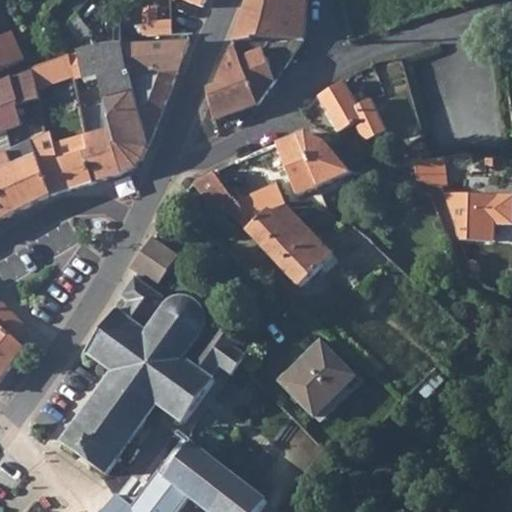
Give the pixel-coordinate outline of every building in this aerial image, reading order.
[(257,40),(306,41),(308,0),(249,0),(233,42),(235,44),(257,45),(257,40)] [(8,68),(27,59),(0,3),(0,70),(6,68),(8,68)] [(235,48),(258,105),(306,41),(257,40),(257,45),(235,44),(233,42),(230,49),(235,48)] [(124,44),(148,147),(188,42),(124,44)] [(101,77),(108,109),(112,131),(121,174),(125,173),(134,169),(142,163),(148,147),(124,44),(115,45),(104,45),(92,47),(83,49),(86,60),(81,61),(86,80),(101,77)] [(235,48),(230,49),(216,86),(207,89),(215,120),(258,105),(235,48)] [(351,79),(365,101),(384,89),(370,67),(351,79)] [(0,82),(0,132),(22,120),(18,103),(39,99),(31,68),(0,82)] [(108,109),(101,77),(86,80),(93,112),(108,109)] [(319,97),(340,133),(357,123),(367,142),(388,132),(373,101),(360,107),(345,82),(319,97)] [(33,128),(35,139),(47,135),(45,125),(33,128)] [(86,136),(95,183),(121,174),(112,131),(86,136)] [(328,145),(307,134),(278,144),(299,197),(354,175),(328,145)] [(47,135),(35,139),(33,140),(51,195),(95,183),(86,136),(50,146),(47,135)] [(0,193),(9,217),(51,195),(33,140),(0,155),(0,193)] [(449,188),(445,158),(416,163),(419,182),(443,189),(449,188)] [(237,201),(215,172),(195,183),(222,222),(233,215),(242,208),(237,201)] [(278,184),(237,201),(242,208),(254,228),(272,211),(273,212),(288,207),(278,184)] [(0,220),(9,217),(0,193),(0,220)] [(496,243),(496,226),(511,226),(511,196),(445,195),(460,241),(496,243)] [(242,208),(233,215),(249,232),(254,228),(242,208)] [(291,210),(275,214),(273,212),(272,211),(254,228),(249,232),(302,289),(336,259),(332,254),(336,250),(330,244),(326,248),(291,210)] [(181,258),(154,239),(133,268),(160,287),(181,258)] [(165,300),(136,278),(128,291),(124,296),(132,302),(124,314),(119,311),(90,353),(115,373),(64,442),(110,475),(158,410),(183,429),(185,427),(211,392),(207,388),(214,380),(226,389),(234,378),(245,363),(211,336),(201,351),(190,343),(203,324),(203,318),(202,313),(199,308),(195,304),(190,302),(185,301),(179,302),(174,305),(172,307),(160,322),(152,316),(165,300)] [(0,311),(0,318),(14,335),(26,322),(6,305),(0,311)] [(0,386),(27,349),(21,342),(14,335),(0,318),(0,386)] [(300,372),(285,386),(317,418),(358,378),(323,343),(297,368),(300,372)] [(212,511),(259,511),(269,500),(194,444),(168,479),(163,476),(137,510),(130,506),(125,511),(173,511),(188,494),(212,511)]
